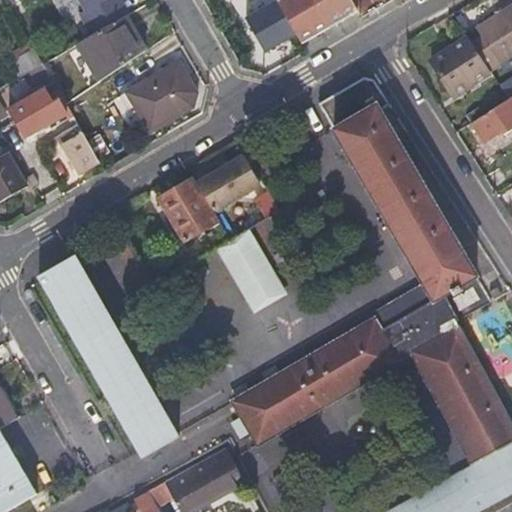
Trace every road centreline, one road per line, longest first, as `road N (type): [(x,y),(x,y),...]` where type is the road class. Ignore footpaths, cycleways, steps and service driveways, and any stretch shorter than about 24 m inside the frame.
road 1 (residential): [(244,113),(0,253)]
road 2 (residential): [(366,43),(511,264)]
road 3 (residential): [(0,290),(102,481)]
road 4 (residential): [(244,113),(366,43)]
road 5 (residential): [(179,0),(244,113)]
